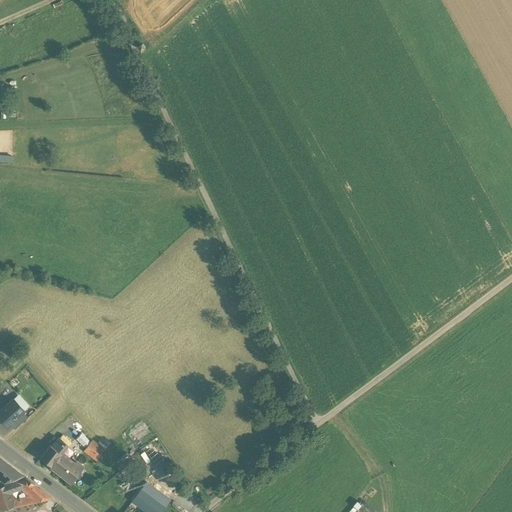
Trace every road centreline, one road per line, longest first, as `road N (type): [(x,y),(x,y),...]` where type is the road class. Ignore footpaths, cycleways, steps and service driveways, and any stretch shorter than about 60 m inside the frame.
road 1 (track): [(318,424),(111,0)]
road 2 (track): [(511,279),(318,424)]
road 3 (track): [(318,424),(206,511)]
